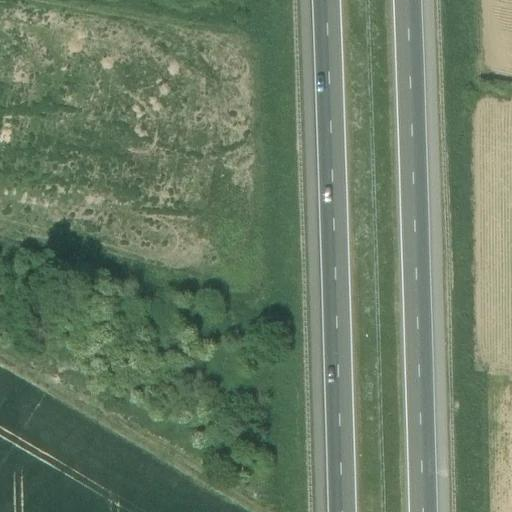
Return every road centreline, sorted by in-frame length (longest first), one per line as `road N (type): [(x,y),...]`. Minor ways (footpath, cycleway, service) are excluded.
road 1 (motorway): [(325,0),(341,511)]
road 2 (motorway): [(421,511),(406,0)]
road 3 (track): [(0,365),(229,511)]
